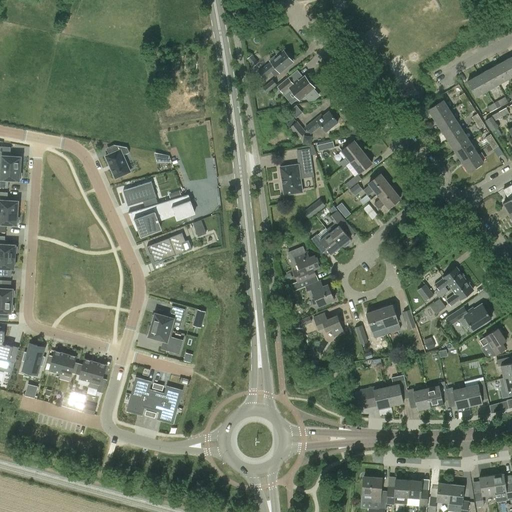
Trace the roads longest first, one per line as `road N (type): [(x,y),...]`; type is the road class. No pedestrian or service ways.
road 1 (secondary): [(257,346),(213,0)]
road 2 (residential): [(36,137),(26,321),(123,352)]
road 3 (residential): [(36,137),(86,157),(139,274),(123,352)]
road 4 (residential): [(440,184),(277,0)]
road 5 (residential): [(123,352),(107,424),(117,435),(181,447)]
road 6 (tertiary): [(361,438),(511,425)]
road 7 (residential): [(379,235),(391,276),(380,289),(346,291),(343,270),(356,257)]
